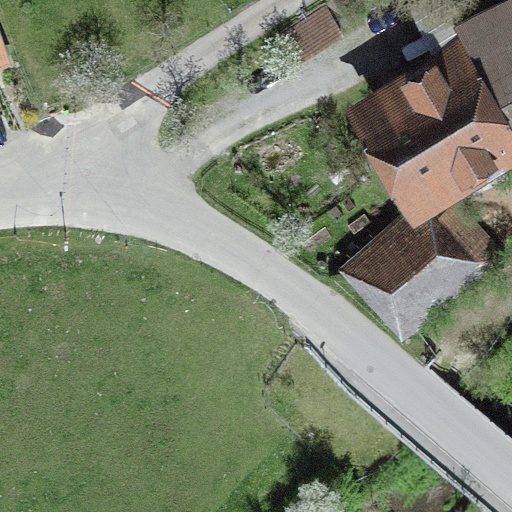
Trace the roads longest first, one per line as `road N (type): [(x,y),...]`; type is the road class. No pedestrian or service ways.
road 1 (tertiary): [(75,161),(130,184),(284,284),(511,481)]
road 2 (track): [(472,0),(130,184)]
road 3 (unclassified): [(316,0),(75,161)]
